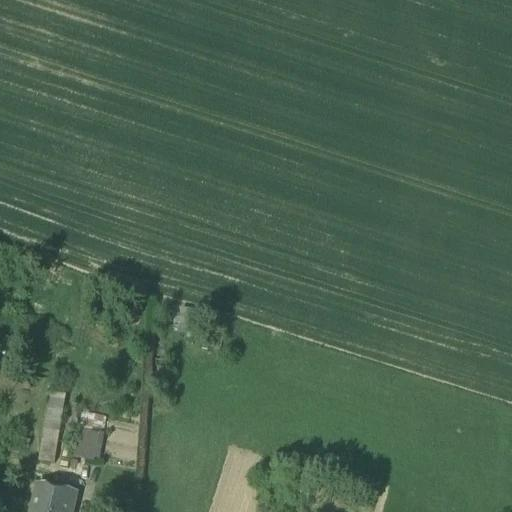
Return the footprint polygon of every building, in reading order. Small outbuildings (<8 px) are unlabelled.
[(156,323),(189,325),(190,306),(156,305),(156,323)] [(218,352),(226,325),(210,320),(202,347),(218,352)] [(53,464),(65,397),(50,394),(38,462),(53,464)] [(102,435),(105,419),(81,415),(78,430),(77,430),(71,458),(94,463),(94,460),(99,461),(104,436),(102,435)] [(305,507),(314,481),(283,471),(274,497),(305,507)] [(72,511),(77,495),(36,486),(30,511),(72,511)]
